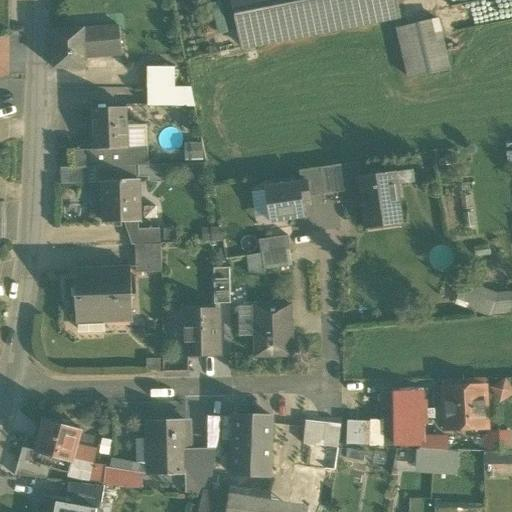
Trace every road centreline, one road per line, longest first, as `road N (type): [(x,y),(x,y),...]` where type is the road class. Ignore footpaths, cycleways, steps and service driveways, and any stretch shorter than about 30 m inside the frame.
road 1 (residential): [(0,385),(328,379),(330,277)]
road 2 (residential): [(33,0),(23,249),(0,385)]
